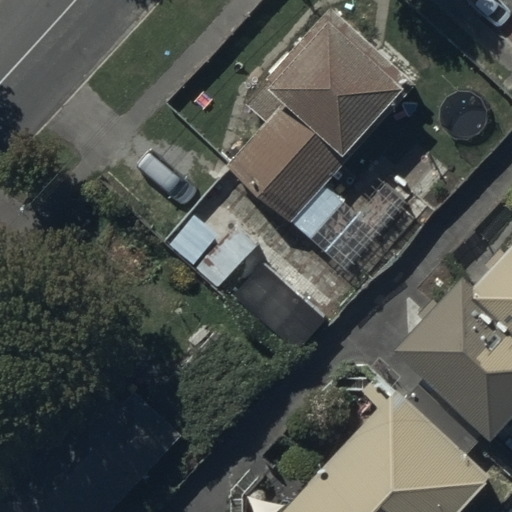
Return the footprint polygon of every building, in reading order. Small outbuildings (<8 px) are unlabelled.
[(290,210),(424,72),(348,0),(334,0),(268,69),(290,91),(230,153),(290,210)] [(236,215),(184,168),(150,204),(203,252),(236,215)] [(511,218),(474,260),(463,250),(388,331),(426,367),(409,386),(394,373),(265,511),(434,511),(487,455),(470,439),(511,393),(511,218)] [(219,322),(156,387),(202,431),(265,366),(219,322)] [(0,511),(116,511),(185,438),(105,364),(0,477),(0,511)]
